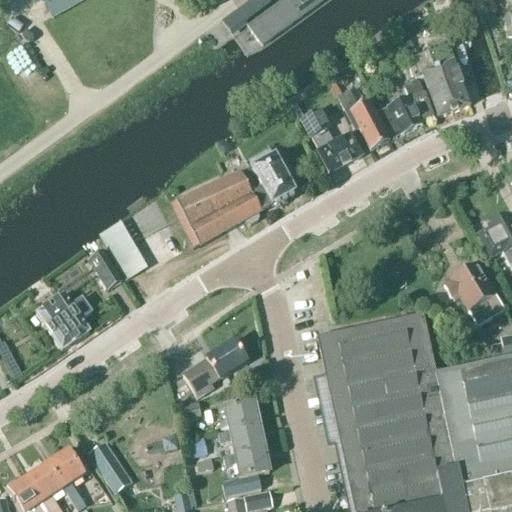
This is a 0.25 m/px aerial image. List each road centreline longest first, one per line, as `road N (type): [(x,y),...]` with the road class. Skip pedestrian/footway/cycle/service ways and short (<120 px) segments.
road 1 (residential): [(0,426),(202,286),(261,257)]
road 2 (unclassified): [(0,173),(236,0)]
road 3 (residential): [(261,257),(292,231),(446,145),(511,127)]
road 4 (residential): [(318,511),(261,257)]
